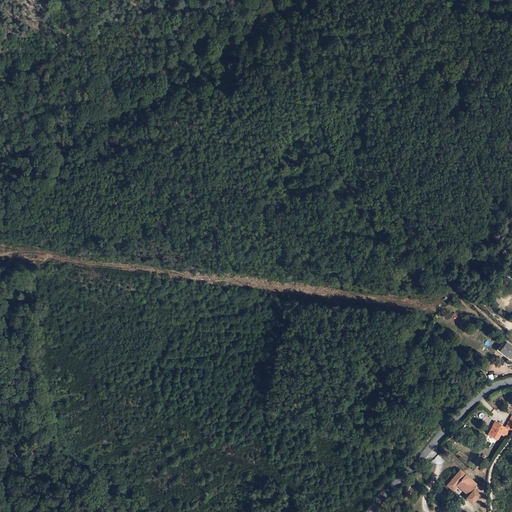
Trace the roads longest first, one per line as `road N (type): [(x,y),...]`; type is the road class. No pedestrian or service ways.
road 1 (track): [(318,511),(289,483),(209,447),(156,398),(97,381),(65,354)]
road 2 (tertiary): [(511,380),(485,390),(368,511)]
